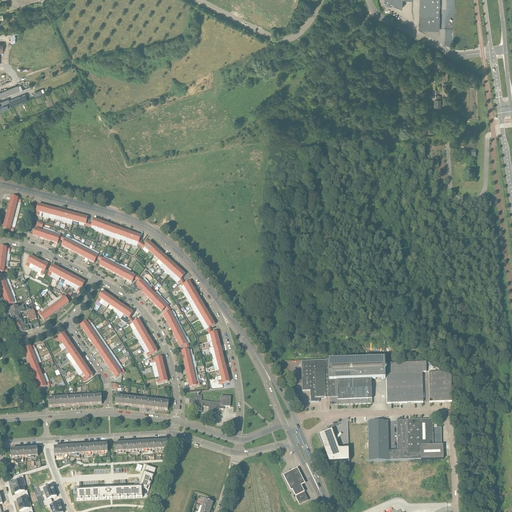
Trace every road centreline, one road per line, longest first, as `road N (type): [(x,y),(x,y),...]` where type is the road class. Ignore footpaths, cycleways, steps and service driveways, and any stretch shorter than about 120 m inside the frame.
road 1 (tertiary): [(215,295),(148,227),(0,184)]
road 2 (residential): [(456,511),(443,417),(332,414)]
road 3 (residential): [(175,421),(172,367),(159,333),(137,304),(95,278)]
road 4 (unclassified): [(320,0),(302,32),(283,40),(196,0)]
road 5 (residential): [(215,295),(237,375),(239,439)]
road 6 (unclassified): [(491,51),(452,54),(379,17),(368,0)]
road 7 (tertiary): [(46,439),(172,434)]
